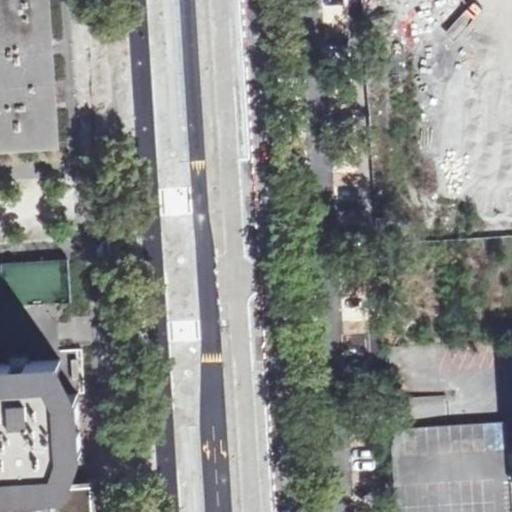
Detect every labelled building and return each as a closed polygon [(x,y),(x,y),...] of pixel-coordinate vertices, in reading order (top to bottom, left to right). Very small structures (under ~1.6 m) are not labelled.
[(0,0),(0,146),(57,143),(47,0),(0,0)] [(44,261),(46,278),(64,277),(62,259),(44,261)] [(0,491),(21,490),(20,483),(36,482),(37,490),(70,487),(67,453),(82,452),(80,432),(73,432),(72,415),(79,414),(79,412),(78,394),(63,395),(60,362),(60,360),(29,362),(29,369),(13,370),(12,363),(0,363),(0,491)] [(407,418),(446,415),(444,396),(406,399),(407,418)] [(511,511),(511,472),(509,421),(408,427),(401,430),(395,435),(394,438),(392,445),(396,511),(511,511)]
